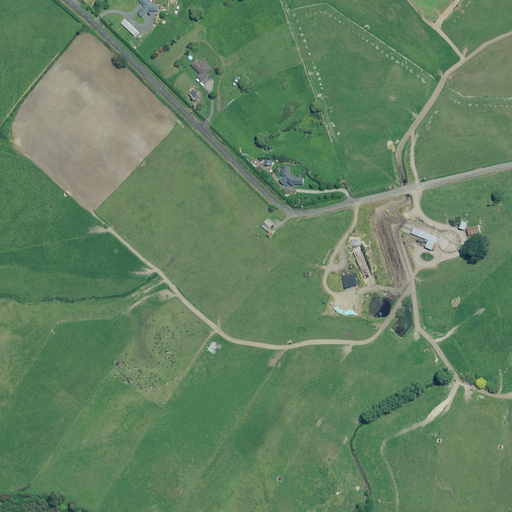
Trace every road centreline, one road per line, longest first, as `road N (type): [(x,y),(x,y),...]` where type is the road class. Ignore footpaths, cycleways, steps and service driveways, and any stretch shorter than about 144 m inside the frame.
road 1 (unclassified): [(67,0),(294,212),(511,164)]
road 2 (track): [(379,209),(406,201),(400,147),(446,73),(511,32)]
